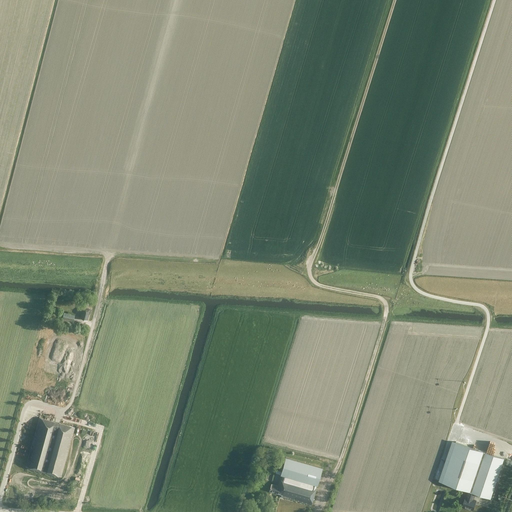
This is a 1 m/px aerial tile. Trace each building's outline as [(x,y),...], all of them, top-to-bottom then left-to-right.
[(91,309),(83,307),(82,312),(81,318),(88,320),(89,314),(90,314),(91,309)] [(73,324),(75,315),(64,313),(62,322),(73,324)] [(54,428),(56,418),(35,412),(21,465),(74,480),(75,475),(70,474),(81,435),(54,428)] [(468,490),(482,495),(491,498),(505,458),(454,441),(441,481),(468,490)] [(281,477),(316,487),(316,485),(317,485),(322,467),(285,457),(280,475),(282,475),(281,477)] [(316,487),(281,477),(280,477),(278,486),(272,484),(269,491),(282,494),(281,496),(311,505),(316,487)] [(478,505),(482,495),(468,490),(466,496),(465,496),(462,506),(472,510),(474,503),(478,505)]
